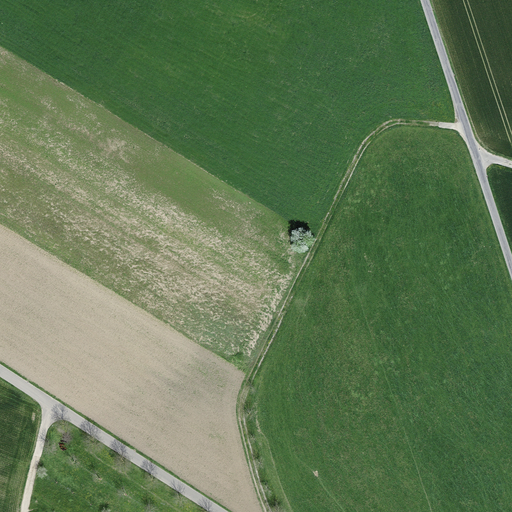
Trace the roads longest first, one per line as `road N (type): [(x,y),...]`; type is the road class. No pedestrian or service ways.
road 1 (track): [(466,128),(390,123),(354,163),(239,403),(269,511)]
road 2 (unclassified): [(511,266),(425,0)]
road 3 (unclassified): [(216,511),(0,370)]
